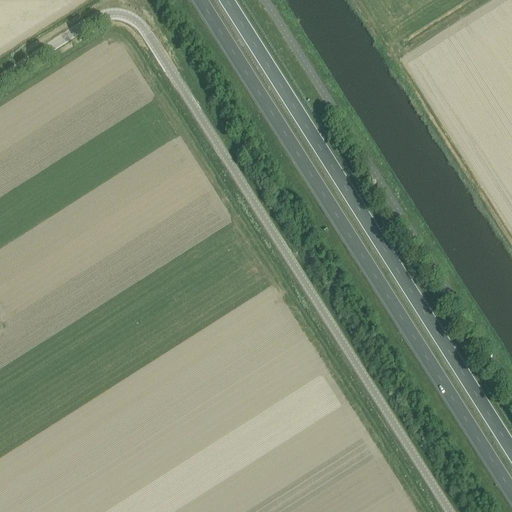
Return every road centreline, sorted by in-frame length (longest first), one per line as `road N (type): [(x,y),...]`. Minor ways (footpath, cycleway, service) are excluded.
road 1 (unclassified): [(449,511),(138,22),(102,14),(0,79)]
road 2 (trunk): [(199,0),(511,493)]
road 3 (trunk): [(511,452),(225,0)]
